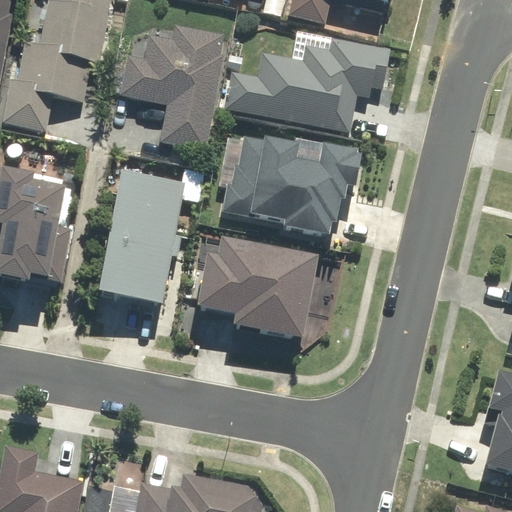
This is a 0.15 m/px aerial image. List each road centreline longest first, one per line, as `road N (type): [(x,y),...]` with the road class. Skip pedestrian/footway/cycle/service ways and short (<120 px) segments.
road 1 (tertiary): [(378,441),(486,8)]
road 2 (residential): [(378,441),(0,370)]
